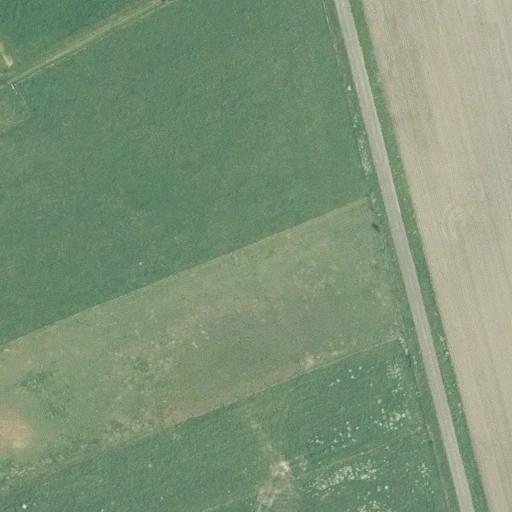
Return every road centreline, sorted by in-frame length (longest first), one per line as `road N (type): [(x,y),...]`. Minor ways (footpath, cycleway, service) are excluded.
road 1 (unclassified): [(468,511),(341,0)]
road 2 (track): [(0,87),(164,0)]
